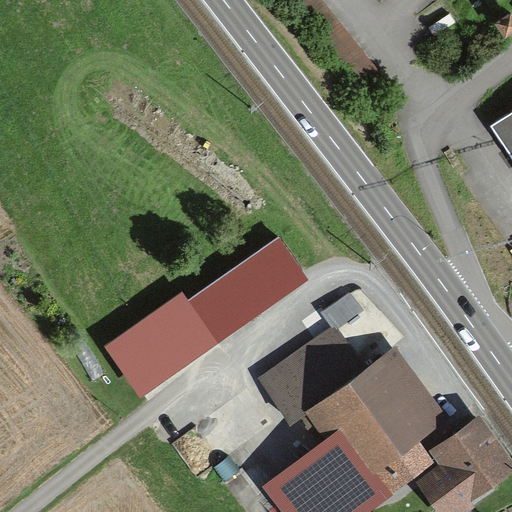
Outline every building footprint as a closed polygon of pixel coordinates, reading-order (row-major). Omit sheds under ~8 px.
[(313,0),(294,0),(366,92),(378,83),(313,0)] [(379,101),(370,107),(381,125),(390,120),(379,101)] [(511,113),(495,125),(511,150),(511,113)] [(188,300),(182,291),(109,345),(141,389),(302,269),(276,235),(188,300)] [(445,414),(352,290),(323,312),(333,325),(271,371),(326,444),(268,487),(286,511),(359,511),(430,460),(414,437),(445,414)] [(511,467),(511,463),(482,422),(445,448),(452,457),(425,476),(451,511),(511,467)]
